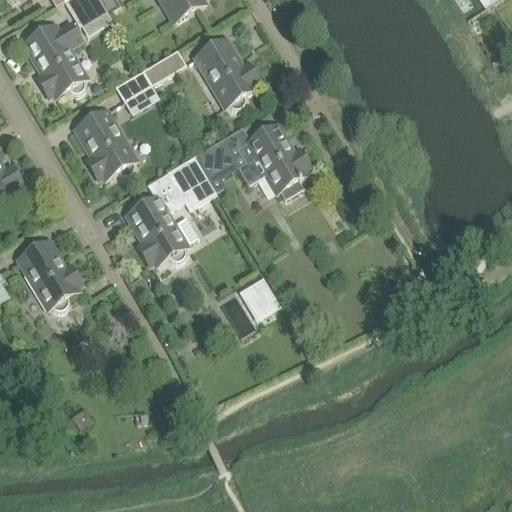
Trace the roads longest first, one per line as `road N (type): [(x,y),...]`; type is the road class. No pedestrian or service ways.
road 1 (residential): [(0,84),(200,426)]
road 2 (residential): [(324,112),(257,0)]
